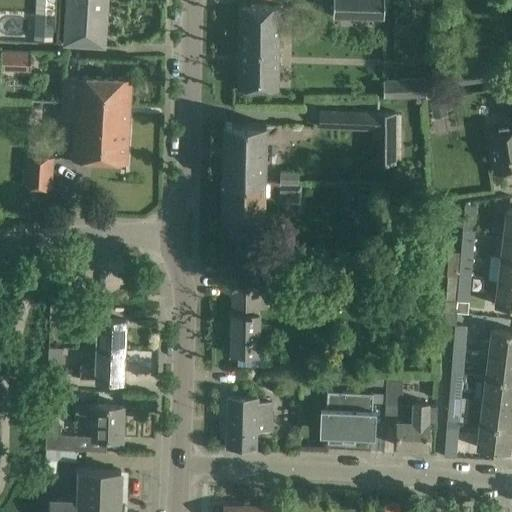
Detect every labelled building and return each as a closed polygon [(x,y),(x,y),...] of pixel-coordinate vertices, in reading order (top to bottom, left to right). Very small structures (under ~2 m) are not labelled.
[(106,0),(66,0),(64,43),(104,45),(106,0)] [(333,0),(334,17),(383,18),(382,0),(333,0)] [(238,88),(258,88),(277,88),(279,5),(239,5),(238,88)] [(35,12),(34,39),(53,40),(54,13),(35,12)] [(1,49),(0,65),(0,67),(29,69),(30,50),(1,49)] [(485,82),(481,51),(451,55),(455,86),(485,82)] [(62,75),(60,102),(129,104),(130,77),(62,75)] [(384,79),(384,98),(451,98),(450,82),(426,82),(426,78),(384,79)] [(444,98),(431,100),(434,118),(447,116),(444,98)] [(125,162),(129,104),(62,102),(59,119),(75,119),(73,159),(125,162)] [(319,127),(373,129),(373,162),(397,162),(396,111),(320,109),(319,127)] [(486,127),(491,153),(494,173),(511,169),(511,111),(506,112),(507,123),(486,127)] [(265,123),(224,122),(223,180),(264,182),(265,123)] [(13,186),(51,188),(53,156),(15,154),(13,186)] [(300,170),(280,169),(280,182),(300,183),(300,170)] [(222,225),(242,225),(263,225),(264,202),(301,203),(302,183),(300,183),(280,182),(264,182),(223,180),(222,225)] [(431,213),(443,213),(442,201),(431,201),(431,213)] [(462,228),(473,229),(475,205),(464,204),(462,228)] [(390,233),(403,232),(402,208),(388,209),(390,233)] [(504,223),(503,233),(511,234),(511,209),(506,209),(504,223)] [(473,229),(462,228),(460,252),(471,253),(473,229)] [(511,258),(511,234),(498,232),(498,233),(503,234),(500,257),(511,258)] [(471,253),(460,252),(450,251),(448,275),(469,277),(471,253)] [(511,282),(511,258),(500,257),(497,281),(511,282)] [(248,273),(248,275),(265,276),(265,274),(265,264),(249,264),(248,273)] [(231,311),(230,353),(238,353),(237,365),(269,365),(269,351),(258,351),(258,312),(257,312),(258,292),(265,292),(265,276),(248,275),(232,275),(231,292),(233,292),(232,311),(231,311)] [(277,276),(277,288),(294,288),(294,275),(277,276)] [(456,300),(467,301),(469,277),(448,275),(446,302),(456,303),(456,300)] [(298,291),(326,291),(326,276),(298,276),(298,291)] [(511,306),(511,282),(497,281),(487,279),(486,291),(495,293),(494,305),(511,306)] [(72,304),(50,303),(49,319),(71,320),(72,304)] [(97,348),(124,349),(125,319),(98,318),(98,320),(82,319),(81,333),(98,333),(97,348)] [(465,325),(445,323),(445,336),(444,346),(463,349),(465,325)] [(479,351),(511,355),(511,330),(491,328),(490,340),(480,339),(479,351)] [(463,349),(444,346),(444,347),(452,348),(450,371),(461,373),(463,349)] [(123,380),(124,349),(97,348),(96,363),(80,362),(79,377),(96,377),(96,379),(123,380)] [(479,363),(487,364),(485,376),(511,379),(511,355),(479,351),(479,352),(480,352),(479,363)] [(49,371),(48,387),(69,388),(70,373),(49,371)] [(461,373),(450,371),(449,395),(459,397),(461,373)] [(301,394),(301,373),(283,372),(283,394),(301,394)] [(387,375),(385,402),(401,403),(402,381),(402,375),(387,375)] [(482,400),(511,403),(511,379),(485,376),(482,400)] [(320,407),(319,433),(374,436),(376,409),(372,409),(372,394),(327,392),(326,407),(320,407)] [(257,396),(247,396),(227,395),(225,446),(256,447),(256,430),(270,430),(271,401),(257,401),(257,396)] [(459,397),(449,395),(447,419),(458,421),(459,397)] [(511,403),(482,400),(479,423),(511,427),(511,420),(511,403)] [(397,424),(396,445),(427,447),(428,422),(436,422),(437,406),(427,406),(428,401),(413,401),(413,403),(412,413),(400,413),(400,420),(397,420),(397,424)] [(122,405),(102,404),(94,403),(76,403),(75,416),(93,417),(93,437),(121,438),(122,405)] [(445,443),(456,444),(458,421),(447,419),(445,443)] [(479,423),(476,447),(508,451),(511,427),(479,423)] [(77,436),(55,435),(55,427),(44,427),(44,448),(77,450),(77,436)] [(120,470),(100,470),(80,469),(79,500),(51,499),(50,511),(112,511),(113,503),(119,503),(120,470)]
